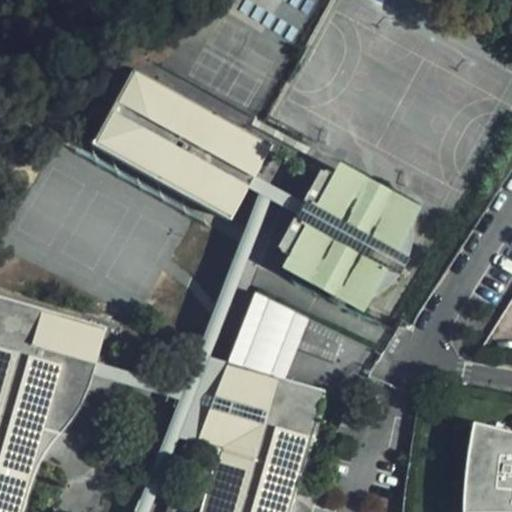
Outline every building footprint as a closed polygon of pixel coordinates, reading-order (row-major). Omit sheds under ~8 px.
[(133,147),(180,76),(166,67),(120,138),(133,147)] [(285,146),(180,76),(133,147),(241,216),(285,146)] [(338,164),(424,220),(430,211),(344,155),(338,164)] [(419,228),(424,220),(338,164),(287,243),(301,252),(297,258),(369,303),(374,297),(386,290),(398,280),(403,275),(375,256),(383,245),(410,262),(417,247),(419,237),(419,235),(419,228)] [(364,313),(369,303),(297,258),(290,267),(364,313)] [(0,511),(24,511),(39,457),(73,325),(0,304),(0,511)] [(73,325),(39,457),(51,429),(65,403),(86,377),(94,365),(101,350),(104,339),(104,333),(73,325)] [(201,440),(228,367),(220,366),(195,359),(166,431),(201,440)] [(290,511),(322,393),(228,367),(201,440),(217,444),(198,511),(290,511)] [(511,511),(511,425),(487,420),(480,473),(478,509),(478,511),(511,511)]
